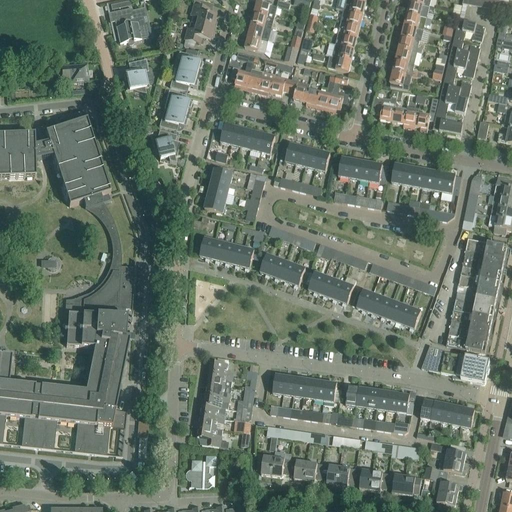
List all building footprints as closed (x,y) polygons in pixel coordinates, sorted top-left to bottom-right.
[(295,0),(294,6),(309,10),(309,11),(311,4),(297,0),(295,0)] [(342,0),(338,0),(336,11),(344,12),(363,17),(366,5),(346,1),(342,0)] [(410,0),(410,4),(430,8),(431,0),(410,0)] [(257,3),(254,15),(274,21),(277,9),(289,13),(290,6),(278,3),(277,9),(257,3)] [(503,13),(510,14),(510,10),(511,10),(511,3),(508,3),(504,3),(503,13)] [(427,20),(430,8),(410,4),(407,16),(420,19),(427,20)] [(207,10),(198,7),(193,6),(190,17),(192,18),(191,24),(215,30),(217,21),(216,20),(216,18),(206,16),(207,10)] [(120,46),(127,45),(128,46),(128,47),(129,47),(130,47),(131,47),(132,47),(133,47),(133,46),(134,45),(134,44),(134,43),(141,42),(141,38),(140,33),(146,32),(143,19),(146,18),(144,9),(132,12),(132,10),(109,15),(111,24),(115,23),(120,46)] [(344,12),(342,17),(341,24),(360,29),(363,17),(344,12)] [(274,21),(254,15),(251,27),(271,32),(274,21)] [(315,30),(318,18),(310,16),(307,28),(315,30)] [(424,32),(427,20),(420,19),(407,16),(404,27),(417,30),(424,32)] [(457,30),(454,41),(463,44),(466,34),(473,36),(472,42),(482,44),(485,29),(476,27),(476,26),(464,24),(463,24),(458,23),(457,30)] [(184,41),(189,42),(201,46),(203,40),(210,42),(210,40),(212,40),(215,30),(191,24),(189,30),(187,29),(184,41)] [(341,24),(338,36),(357,40),(360,29),(341,24)] [(271,32),(251,27),(248,38),(268,44),(271,32)] [(304,29),(297,27),(294,38),(301,40),(304,29)] [(420,43),(421,43),(424,32),(417,30),(404,27),(401,39),(414,42),(420,43)] [(315,30),(307,28),(306,32),(306,33),(305,37),(309,38),(310,34),(314,35),(315,30)] [(511,43),(511,36),(499,34),(498,40),(511,43)] [(338,36),(335,47),(354,52),(357,40),(338,36)] [(265,55),(268,44),(248,38),(245,50),(265,55)] [(288,49),(299,52),(299,51),(298,51),(301,40),(294,38),(291,49),(288,49)] [(417,55),(421,56),(423,51),(418,50),(420,43),(414,42),(401,39),(398,50),(417,55)] [(511,43),(498,40),(496,47),(503,48),(502,50),(511,52),(511,43)] [(463,44),(454,41),(450,59),(477,66),(480,51),(470,49),(469,55),(461,53),(463,44)] [(329,46),(326,57),(330,58),(352,63),(354,52),(335,47),(329,46)] [(299,52),(288,49),(284,63),(295,66),(299,52)] [(414,66),(417,55),(398,50),(396,62),(415,66),(414,66)] [(309,53),(301,51),(297,65),(305,67),(306,63),(311,65),(312,59),(308,57),(309,53)] [(180,73),(201,78),(199,77),(202,66),(203,67),(203,66),(195,64),(197,58),(180,54),(180,53),(179,53),(177,60),(183,61),(180,73)] [(253,66),(255,59),(243,56),(241,63),(248,65),(253,66)] [(349,75),(352,63),(330,58),(327,70),(349,75)] [(450,59),(445,78),(455,80),(457,70),(465,72),(463,78),(473,81),(477,66),(450,59)] [(145,89),(149,88),(149,87),(146,88),(143,75),(148,73),(145,61),(128,65),(131,76),(122,78),(122,79),(124,79),(127,92),(125,92),(126,93),(133,92),(146,95),(145,89)] [(396,62),(393,73),(412,78),(417,79),(421,80),(422,75),(418,74),(413,72),(415,66),(396,62)] [(233,70),(231,80),(237,81),(235,87),(235,90),(242,92),(242,89),(247,90),(250,77),(252,71),(253,66),(248,65),(246,70),(245,75),(239,74),(240,71),(233,70)] [(504,68),(497,67),(495,66),(493,73),(507,76),(508,69),(504,68)] [(76,69),(61,70),(62,76),(62,81),(71,80),(71,84),(77,84),(87,83),(86,68),(76,69)] [(251,94),(258,96),(262,80),(263,74),(252,71),(250,77),(247,90),(252,91),(251,94)] [(443,73),(435,71),(435,72),(435,71),(432,81),(441,83),(443,73)] [(172,83),(170,89),(177,91),(187,93),(195,96),(197,90),(197,89),(196,89),(199,78),(201,79),(201,78),(180,73),(177,84),(172,83)] [(262,80),(258,96),(264,97),(265,94),(270,96),(275,78),(275,77),(275,76),(264,73),(263,74),(262,80)] [(393,73),(390,85),(391,86),(390,89),(402,91),(408,92),(412,78),(393,73)] [(331,77),(326,96),(320,95),(316,111),(323,112),(324,109),(328,111),(337,78),(331,77)] [(275,78),(270,96),(282,99),(283,93),(289,95),(293,79),(292,82),(275,78)] [(349,97),(338,95),(340,87),(347,89),(349,81),(337,78),(328,111),(333,112),(333,115),(340,117),(342,105),(346,106),(349,97)] [(445,78),(441,96),(468,102),(472,87),(462,85),(460,91),(453,89),(455,80),(445,78)] [(305,105),(310,86),(299,83),(299,81),(293,79),(289,95),(295,96),(294,102),(305,105)] [(310,86),(305,105),(310,106),(310,109),(316,111),(320,95),(309,92),(310,86)] [(386,91),(385,96),(376,95),(371,114),(381,116),(380,122),(392,125),(395,112),(396,101),(398,94),(392,93),(392,92),(386,91)] [(169,93),(164,110),(191,117),(188,116),(191,106),(192,106),(193,105),(184,103),(186,97),(169,93)] [(441,96),(437,113),(447,115),(449,106),(456,108),(455,114),(465,117),(468,102),(441,96)] [(511,108),(511,107),(507,107),(508,100),(490,96),(488,103),(499,106),(511,108)] [(416,129),(421,130),(420,133),(427,134),(429,122),(435,123),(437,111),(439,101),(432,100),(429,118),(418,116),(416,129)] [(511,108),(499,106),(497,113),(506,115),(504,128),(509,130),(511,130),(511,108)] [(404,127),(403,130),(411,131),(411,128),(416,129),(418,116),(419,111),(407,109),(406,114),(404,127)] [(161,122),(159,128),(160,128),(177,133),(185,135),(186,129),(186,128),(185,128),(188,117),(190,118),(191,117),(164,110),(161,122)] [(392,125),(404,127),(406,114),(395,112),(392,125)] [(84,113),(65,119),(68,127),(86,121),(84,113)] [(447,115),(437,113),(433,131),(439,133),(461,137),(463,127),(445,123),(447,115)] [(83,204),(108,196),(110,195),(108,187),(105,188),(103,182),(105,181),(105,182),(106,182),(105,180),(105,181),(103,182),(101,176),(104,175),(99,159),(96,160),(94,155),(96,154),(97,154),(97,152),(96,153),(94,154),(92,148),(95,147),(90,132),(87,133),(84,123),(86,122),(86,123),(87,123),(86,121),(68,127),(62,129),(63,130),(64,129),(66,133),(55,136),(53,132),(45,135),(49,144),(53,159),(54,160),(69,208),(83,204)] [(477,140),(486,142),(489,126),(480,124),(477,140)] [(221,145),(230,147),(231,147),(235,129),(225,127),(221,145)] [(245,132),(235,129),(231,147),(241,150),(245,132)] [(511,130),(509,130),(508,137),(499,135),(498,144),(507,146),(507,145),(511,145),(511,130)] [(156,144),(156,145),(160,162),(161,162),(176,166),(174,155),(177,154),(179,145),(183,145),(175,142),(177,137),(159,132),(157,138),(158,139),(156,144)] [(251,152),(255,134),(245,132),(241,150),(251,152)] [(255,134),(251,152),(258,154),(257,157),(260,158),(261,155),(265,137),(255,134)] [(0,180),(36,179),(36,165),(36,162),(35,147),(35,136),(26,136),(26,139),(16,140),(16,135),(15,135),(15,140),(5,140),(5,137),(0,137),(0,180)] [(275,139),(265,137),(261,155),(274,158),(275,155),(277,156),(279,150),(273,148),(275,139)] [(42,146),(35,147),(36,162),(53,159),(49,144),(42,146)] [(285,164),(295,167),(296,167),(300,149),(290,146),(288,153),(283,152),(280,161),(286,163),(285,164)] [(296,167),(306,169),(310,151),(300,149),(296,167)] [(320,154),(310,151),(306,169),(316,172),(320,154)] [(218,154),(216,163),(226,166),(228,157),(218,154)] [(330,156),(320,154),(316,172),(326,175),(330,156)] [(349,181),(352,162),(342,160),(339,179),(349,181)] [(362,164),(352,162),(349,181),(359,182),(362,164)] [(372,166),(362,164),(359,182),(369,184),(372,166)] [(369,184),(379,186),(383,168),(372,166),(369,184)] [(405,169),(395,167),(392,185),(402,187),(405,169)] [(415,171),(405,169),(402,187),(412,189),(415,171)] [(215,171),(212,181),(230,186),(233,176),(225,174),(215,171)] [(422,191),(425,172),(415,171),(412,189),(422,191)] [(432,193),(435,174),(425,172),(422,191),(432,193)] [(442,195),(446,176),(435,174),(432,193),(442,195)] [(251,176),(247,190),(253,192),(262,194),(265,184),(256,182),(257,177),(251,176)] [(442,195),(452,197),(456,178),(446,176),(442,195)] [(474,179),(472,181),(470,189),(469,195),(474,196),(475,190),(480,191),(482,179),(475,177),(474,179)] [(292,182),(285,181),(281,180),(279,189),(289,191),(292,182)] [(511,183),(498,180),(494,197),(511,200),(511,190),(511,186),(511,183)] [(237,188),(212,181),(210,191),(228,196),(230,190),(236,191),(237,188)] [(299,194),(302,185),(292,182),(289,191),(299,194)] [(314,188),(302,185),(299,194),(312,197),(314,188)] [(480,191),(475,190),(474,196),(469,195),(468,202),(477,204),(480,191)] [(210,191),(207,201),(225,206),(228,196),(210,191)] [(247,201),(260,204),(262,194),(253,192),(251,201),(247,200),(247,201)] [(366,200),(365,209),(381,212),(383,201),(382,200),(384,194),(377,193),(376,199),(376,201),(366,200)] [(341,207),(341,205),(344,205),(346,196),(335,194),(333,205),(341,207)] [(81,300),(74,302),(73,315),(125,319),(125,311),(131,311),(131,312),(132,312),(135,268),(134,268),(134,269),(120,268),(120,257),(120,253),(119,246),(118,238),(114,227),(110,217),(104,207),(102,204),(110,202),(108,196),(83,204),(85,210),(91,213),(97,218),(102,223),(106,228),(110,236),(112,244),(113,252),(113,261),(112,266),(110,272),(107,277),(104,282),(99,288),(94,293),(88,297),(81,300)] [(355,207),(356,198),(346,196),(344,205),(355,207)] [(511,200),(494,197),(492,207),(511,211),(511,200)] [(356,198),(355,207),(365,209),(366,200),(356,198)] [(223,216),(225,206),(207,201),(205,211),(223,216)] [(248,212),(257,214),(260,204),(247,201),(244,211),(248,212)] [(427,221),(430,205),(420,203),(419,210),(418,209),(417,219),(427,221)] [(387,213),(396,215),(398,206),(389,204),(387,213)] [(437,222),(439,213),(429,212),(430,206),(430,205),(427,221),(437,222)] [(398,206),(396,215),(407,217),(408,208),(398,206)] [(511,221),(511,211),(492,207),(490,217),(511,221)] [(408,208),(407,217),(417,219),(418,209),(408,208)] [(465,215),(464,223),(473,225),(476,211),(471,210),(470,216),(465,215)] [(257,214),(248,212),(246,222),(254,224),(257,214)] [(439,213),(437,222),(447,224),(454,219),(455,216),(439,213)] [(511,221),(490,217),(488,228),(495,229),(494,235),(496,235),(506,237),(507,231),(511,232),(511,221)] [(283,242),(286,234),(272,228),(269,237),(283,242)] [(249,231),(248,235),(255,237),(253,242),(264,245),(266,235),(249,231)] [(286,234),(283,242),(293,246),(296,237),(286,234)] [(296,237),(293,246),(303,250),(306,241),(296,237)] [(205,241),(200,259),(206,260),(205,263),(209,264),(210,261),(215,243),(205,241)] [(303,250),(313,253),(316,244),(306,241),(303,250)] [(465,260),(504,268),(507,250),(468,242),(465,260)] [(225,246),(215,243),(210,261),(216,263),(215,265),(219,266),(220,264),(225,246)] [(230,266),(235,248),(225,246),(220,264),(226,265),(225,268),(229,269),(230,266)] [(316,258),(321,259),(320,261),(327,264),(328,262),(330,262),(331,260),(335,251),(320,246),(316,258)] [(230,266),(236,268),(235,270),(239,271),(240,269),(245,250),(235,248),(230,266)] [(240,269),(246,270),(245,272),(249,273),(250,271),(255,253),(245,250),(240,269)] [(335,251),(331,260),(341,264),(344,255),(335,251)] [(344,255),(341,264),(351,267),(354,259),(344,255)] [(270,278),(276,261),(267,257),(260,275),(266,277),(265,279),(269,280),(270,278)] [(48,263),(42,263),(42,270),(48,270),(48,271),(49,271),(49,272),(50,272),(51,272),(51,273),(52,273),(53,273),(54,273),(55,273),(55,272),(56,272),(57,272),(57,271),(58,271),(58,270),(59,270),(59,269),(59,268),(59,267),(60,267),(60,266),(60,265),(59,265),(59,264),(59,263),(58,262),(57,261),(56,261),(56,260),(55,260),(54,260),(53,260),(52,260),(51,260),(50,260),(50,261),(49,261),(49,262),(48,262),(48,263)] [(461,277),(500,286),(504,268),(465,260),(461,277)] [(279,282),(280,282),(286,264),(276,261),(270,278),(276,280),(275,283),(279,284),(279,282)] [(289,285),(296,268),(286,264),(280,282),(285,284),(284,286),(288,288),(289,285)] [(373,266),(370,274),(380,278),(383,269),(373,266)] [(289,285),(295,287),(294,290),(298,291),(299,289),(306,271),(296,268),(289,285)] [(380,278),(389,282),(393,273),(383,269),(380,278)] [(389,282),(399,285),(402,276),(393,273),(389,282)] [(318,296),(325,278),(315,275),(315,276),(310,274),(306,286),(310,288),(309,292),(314,295),(314,297),(317,298),(318,296)] [(409,289),(412,280),(402,276),(399,285),(409,289)] [(496,303),(500,286),(461,277),(457,295),(496,303)] [(328,300),(334,282),(325,278),(318,296),(324,298),(323,300),(327,302),(328,299),(328,300)] [(344,286),(338,303),(343,305),(342,307),(346,309),(347,307),(351,297),(354,289),(356,283),(347,279),(344,286)] [(412,280),(409,289),(418,292),(421,284),(412,280)] [(334,282),(328,300),(334,302),(333,304),(336,305),(337,303),(338,303),(344,286),(334,282)] [(418,292),(421,293),(433,298),(437,289),(421,284),(418,292)] [(75,299),(89,296),(87,289),(73,293),(75,299)] [(373,296),(363,293),(357,310),(363,312),(362,315),(366,316),(366,314),(373,296)] [(493,321),(496,303),(457,295),(454,313),(493,321)] [(376,317),(383,300),(373,296),(366,314),(372,316),(371,318),(375,320),(376,317)] [(386,321),(392,303),(383,300),(376,317),(382,319),(381,322),(385,323),(386,321)] [(386,321),(391,323),(390,325),(394,327),(395,324),(402,307),(392,303),(386,321)] [(395,324),(401,327),(400,329),(404,330),(405,328),(412,310),(402,307),(395,324)] [(405,328),(410,330),(410,332),(413,334),(414,331),(415,332),(421,314),(412,310),(405,328)] [(489,338),(493,321),(454,313),(450,330),(489,338)] [(72,454),(108,458),(107,457),(110,429),(112,429),(115,412),(130,341),(124,339),(124,334),(126,334),(126,333),(124,332),(125,320),(127,320),(127,319),(125,319),(73,315),(68,315),(66,348),(94,350),(86,393),(9,385),(12,356),(0,354),(0,446),(4,447),(4,446),(2,446),(5,425),(23,427),(21,448),(20,448),(56,452),(54,452),(56,431),(76,433),(74,454),(72,454)] [(485,357),(489,338),(450,330),(446,348),(485,357)] [(453,380),(483,386),(484,387),(486,385),(490,365),(488,363),(457,357),(445,353),(436,350),(430,348),(421,370),(422,371),(441,375),(453,377),(453,380)] [(211,364),(209,376),(233,379),(234,374),(227,373),(229,362),(218,360),(217,365),(211,364)] [(258,374),(248,373),(246,381),(257,383),(258,374)] [(209,376),(208,386),(231,390),(232,384),(233,379),(209,376)] [(286,379),(276,377),(273,396),(283,397),(286,379)] [(286,379),(283,397),(293,399),(296,380),(286,379)] [(296,380),(293,399),(304,400),(306,382),(296,380)] [(246,381),(246,382),(251,383),(250,390),(256,391),(257,383),(246,381)] [(306,382),(304,400),(314,402),(317,383),(306,382)] [(314,402),(324,403),(327,385),(317,383),(314,402)] [(327,385),(324,403),(334,405),(337,386),(327,385)] [(208,386),(206,397),(230,400),(231,390),(208,386)] [(245,392),(243,403),(254,404),(256,391),(250,390),(245,389),(245,392)] [(359,390),(349,389),(346,407),(356,409),(359,390)] [(366,410),(369,392),(359,390),(356,409),(366,410)] [(377,412),(379,393),(369,392),(366,410),(374,411),(374,415),(376,415),(377,412)] [(389,395),(379,393),(377,412),(387,413),(389,395)] [(394,414),(397,415),(400,396),(389,395),(387,413),(394,414)] [(397,415),(412,417),(415,404),(414,404),(409,404),(410,398),(400,396),(397,415)] [(206,397),(205,408),(222,410),(222,411),(226,411),(228,412),(229,405),(230,400),(206,397)] [(254,404),(243,403),(238,402),(237,413),(237,415),(242,416),(243,410),(248,411),(253,412),(254,404)] [(424,402),(421,421),(429,422),(431,423),(434,404),(424,402)] [(434,404),(431,423),(438,424),(438,427),(440,428),(441,425),(445,407),(434,404)] [(202,407),(201,418),(224,422),(225,417),(226,411),(222,411),(222,410),(205,408),(202,407)] [(445,407),(441,425),(449,426),(448,429),(450,430),(451,427),(455,409),(445,407)] [(282,409),(272,408),(270,417),(280,418),(282,409)] [(290,420),(292,411),(282,409),(280,418),(290,420)] [(461,429),(465,411),(455,409),(451,427),(461,429)] [(237,413),(235,423),(248,424),(251,421),(253,412),(248,411),(243,410),(242,416),(237,415),(237,413)] [(292,411),(290,420),(301,421),(302,412),(292,411)] [(302,412),(301,421),(311,423),(312,413),(302,411),(302,412)] [(465,411),(461,429),(471,431),(475,413),(465,411)] [(127,414),(115,412),(112,429),(124,431),(127,414)] [(312,413),(311,423),(321,424),(322,414),(312,413)] [(322,414),(321,424),(331,426),(333,416),(322,414)] [(384,433),(394,435),(395,425),(397,415),(394,414),(393,425),(385,424),(384,433)] [(345,416),(343,427),(353,429),(355,419),(352,419),(352,417),(345,416)] [(223,432),(216,431),(217,425),(224,426),(224,422),(201,418),(199,429),(223,432)] [(353,429),(356,429),(364,430),(365,421),(355,419),(353,429)] [(364,430),(374,432),(375,422),(365,421),(364,430)] [(374,432),(384,433),(385,424),(375,422),(374,432)] [(235,423),(234,433),(236,433),(236,434),(249,435),(250,429),(248,424),(235,423)] [(138,424),(137,440),(138,440),(139,440),(147,440),(147,439),(148,424),(139,424),(138,424)] [(410,428),(406,427),(395,425),(394,435),(404,436),(408,434),(410,428)] [(220,449),(222,440),(223,432),(199,429),(198,440),(202,441),(202,443),(202,445),(202,447),(208,448),(220,449)] [(275,434),(276,430),(268,429),(267,438),(277,439),(280,440),(281,435),(275,434)] [(294,442),(295,433),(276,430),(275,434),(281,435),(280,440),(294,442)] [(313,445),(314,440),(308,439),(308,435),(295,433),(294,442),(313,445)] [(243,435),(241,449),(249,450),(250,436),(249,436),(243,435)] [(314,440),(313,445),(321,446),(322,436),(308,435),(308,439),(314,440)] [(340,444),(341,439),(334,438),(332,447),(346,449),(346,445),(340,444)] [(340,444),(346,445),(346,449),(353,450),(353,448),(359,449),(360,442),(341,439),(340,444)] [(146,460),(147,440),(139,440),(138,460),(146,460)] [(373,449),(374,444),(366,443),(365,452),(378,454),(379,449),(373,449)] [(378,454),(392,456),(393,447),(374,444),(373,449),(379,449),(378,454)] [(442,454),(443,448),(432,446),(430,452),(442,454)] [(464,449),(457,448),(451,446),(450,452),(448,452),(446,462),(464,466),(466,456),(463,455),(464,449)] [(406,453),(406,449),(393,447),(392,456),(391,459),(408,461),(408,458),(411,459),(412,454),(406,453)] [(406,453),(412,454),(411,459),(408,458),(408,461),(418,462),(420,451),(406,449),(406,453)] [(282,480),(283,476),(289,477),(291,462),(292,456),(275,454),(274,460),(272,478),(282,480)] [(274,460),(269,459),(259,457),(257,473),(262,473),(261,477),(272,478),(274,460)] [(190,484),(191,484),(193,484),(193,488),(191,488),(190,489),(189,491),(190,490),(191,489),(196,489),(196,491),(209,491),(213,488),(210,484),(209,484),(209,482),(210,482),(213,479),(210,475),(210,469),(216,469),(216,459),(207,458),(206,464),(202,464),(202,463),(192,463),(192,472),(191,472),(190,472),(189,473),(188,473),(188,474),(187,475),(186,476),(186,477),(186,478),(186,479),(186,480),(187,481),(188,482),(189,483),(190,484)] [(441,461),(439,472),(451,474),(451,475),(463,478),(465,476),(466,473),(463,473),(464,466),(446,462),(441,461)] [(289,477),(295,478),(294,481),(304,483),(307,464),(297,462),(297,463),(291,462),(289,477)] [(315,484),(315,481),(321,482),(323,466),(318,466),(318,465),(307,464),(304,483),(315,484)] [(323,466),(321,482),(327,483),(327,486),(337,488),(340,468),(329,467),(323,466)] [(354,487),(356,471),(350,470),(340,468),(337,488),(348,489),(348,486),(354,487)] [(439,472),(427,469),(426,475),(437,478),(439,472)] [(373,473),(362,472),(356,471),(354,487),(360,487),(359,491),(370,492),(373,473)] [(387,491),(389,476),(383,475),(373,473),(370,492),(380,494),(381,490),(387,491)] [(437,478),(426,475),(424,481),(434,483),(436,483),(437,478)] [(393,492),(392,496),(403,497),(405,478),(395,477),(389,476),(387,491),(393,492)] [(405,478),(403,497),(413,499),(413,495),(419,496),(422,481),(416,480),(405,478)] [(434,483),(431,493),(439,495),(457,499),(459,492),(462,493),(462,490),(461,488),(450,485),(450,486),(436,483),(434,483)] [(426,504),(428,493),(422,491),(419,507),(426,508),(427,505),(426,504)] [(439,495),(437,505),(438,505),(437,511),(443,511),(450,511),(452,508),(455,509),(457,499),(439,495)] [(511,496),(504,495),(501,509),(511,510),(511,496)]
